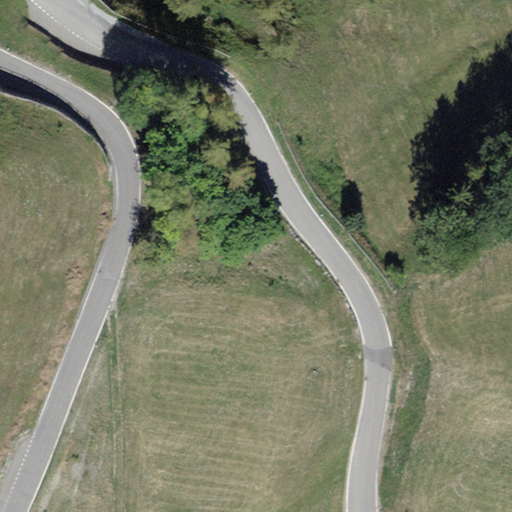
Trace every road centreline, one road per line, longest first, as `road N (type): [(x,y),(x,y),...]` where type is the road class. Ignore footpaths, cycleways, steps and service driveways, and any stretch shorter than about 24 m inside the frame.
road 1 (unclassified): [(58,0),(87,33),(225,88),(267,136),(281,187),(363,295),(383,343),(367,511)]
road 2 (unclassified): [(16,511),(118,272),(136,168),(122,135),(64,93),(0,71)]
road 3 (track): [(122,511),(118,272)]
